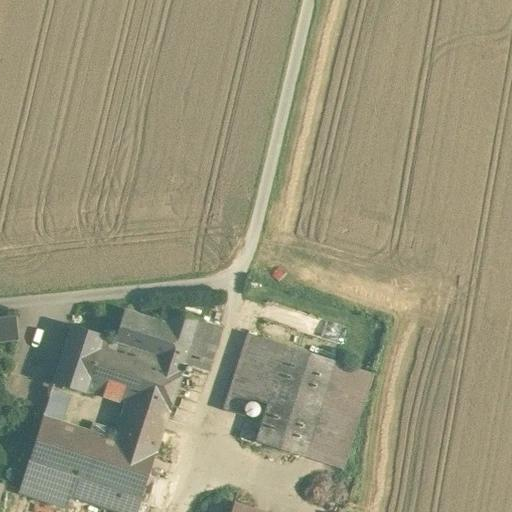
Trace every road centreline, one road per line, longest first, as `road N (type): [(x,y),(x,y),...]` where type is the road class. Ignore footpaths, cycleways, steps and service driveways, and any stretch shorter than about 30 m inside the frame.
road 1 (track): [(317,0),(251,274),(0,304)]
road 2 (track): [(251,274),(182,511)]
road 3 (track): [(198,456),(325,497)]
